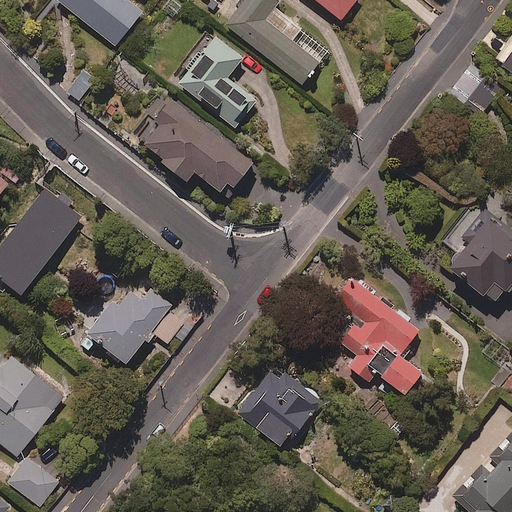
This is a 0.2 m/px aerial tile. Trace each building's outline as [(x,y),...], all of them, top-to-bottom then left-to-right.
[(62,0),(118,45),(146,11),(132,0),(62,0)] [(281,1),(280,0),(246,0),(227,23),(303,84),(331,50),(277,6),(281,1)] [(319,0),(343,19),(358,0),(319,0)] [(246,57),(212,31),(185,65),(192,70),(180,84),(233,126),(255,98),(229,78),(246,57)] [(511,50),(501,66),(511,73),(511,50)] [(501,88),(472,65),(449,94),(478,117),(501,88)] [(97,79),(85,70),(69,91),(81,100),(97,79)] [(258,162),(177,98),(142,141),(191,179),(198,170),(224,190),(231,181),(239,187),(258,162)] [(0,196),(12,183),(0,172),(0,196)] [(487,308),(502,289),(511,297),(511,230),(500,220),(505,214),(483,196),(445,243),(457,253),(442,271),(487,308)] [(422,330),(355,278),(343,294),(366,312),(343,341),(359,353),(350,365),(371,381),(379,371),(409,394),(426,372),(403,354),(422,330)] [(174,303),(154,287),(145,299),(134,290),(123,304),(117,299),(91,332),(129,363),(154,331),(169,343),(185,322),(169,310),(174,303)] [(67,396),(13,354),(0,370),(0,441),(19,456),(67,396)] [(324,401),(276,362),(238,410),(286,448),(324,401)] [(511,511),(511,434),(457,496),(475,511),(511,511)] [(61,481),(29,457),(9,483),(40,507),(61,481)] [(0,494),(0,511),(10,511),(15,506),(0,494)]
